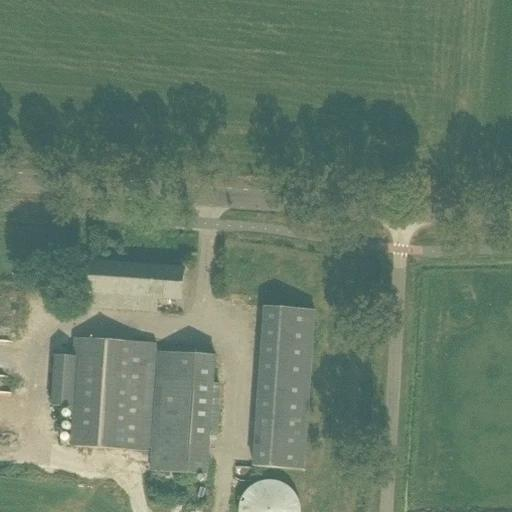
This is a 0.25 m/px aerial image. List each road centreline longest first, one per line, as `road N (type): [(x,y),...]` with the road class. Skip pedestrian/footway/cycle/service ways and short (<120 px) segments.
road 1 (tertiary): [(400,214),(0,184)]
road 2 (unclassified): [(381,511),(400,214)]
